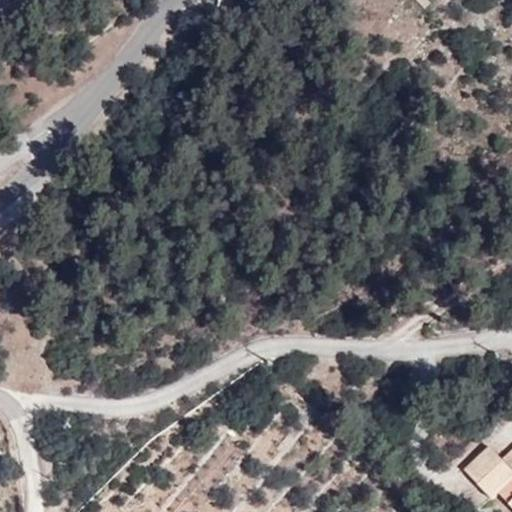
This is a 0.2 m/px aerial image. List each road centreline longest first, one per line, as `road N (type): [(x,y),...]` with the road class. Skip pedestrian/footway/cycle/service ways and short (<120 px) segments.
road 1 (residential): [(176,0),(56,152),(0,197)]
road 2 (residential): [(0,399),(31,449),(44,511)]
